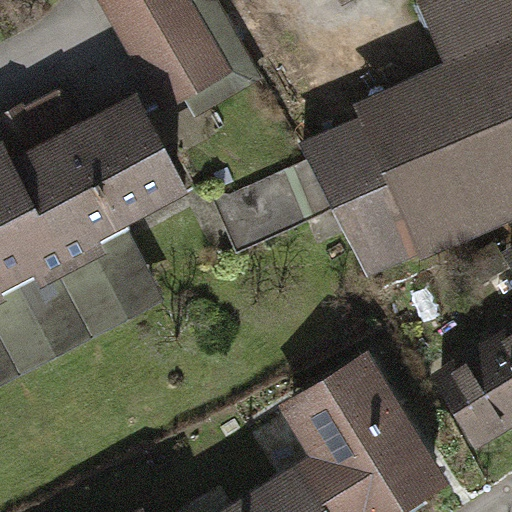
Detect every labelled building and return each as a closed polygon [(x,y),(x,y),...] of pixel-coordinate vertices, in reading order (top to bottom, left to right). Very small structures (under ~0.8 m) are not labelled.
[(92,0),(157,112),(177,100),(190,123),(256,85),(207,0),(92,0)] [(376,0),(321,0),(329,15),(358,0),(372,0),(373,2),(376,0)] [(416,261),(511,219),(511,0),(425,0),(409,7),(436,73),(344,111),(416,261)] [(0,387),(153,310),(114,232),(179,199),(131,103),(77,131),(52,83),(0,109),(0,387)] [(198,201),(226,261),(323,215),(295,155),(198,201)] [(511,247),(490,260),(511,296),(511,247)] [(511,428),(511,323),(419,379),(466,457),(511,428)] [(297,464),(286,470),(311,511),(410,511),(442,493),(360,358),(267,414),(297,464)] [(311,511),(286,470),(216,511),(311,511)]
